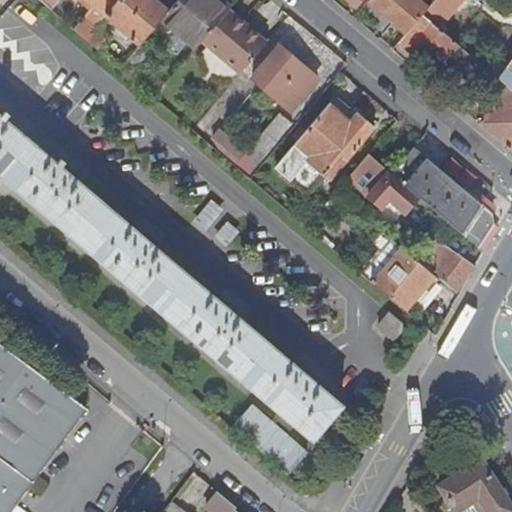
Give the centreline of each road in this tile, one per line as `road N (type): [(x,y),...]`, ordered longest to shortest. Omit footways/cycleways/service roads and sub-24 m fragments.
road 1 (residential): [(415,415),(338,354),(300,346),(0,89)]
road 2 (residential): [(290,511),(0,267)]
road 3 (residential): [(297,0),(511,179)]
